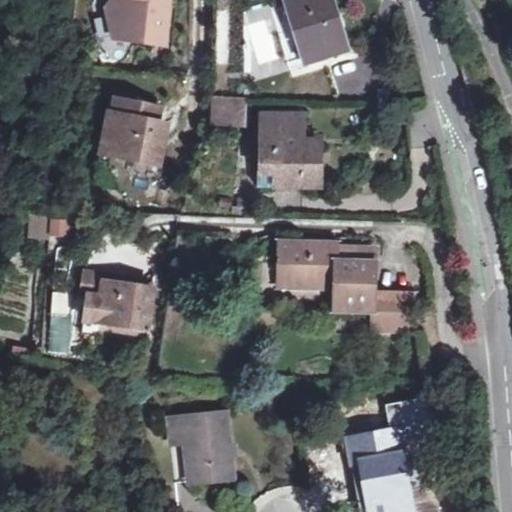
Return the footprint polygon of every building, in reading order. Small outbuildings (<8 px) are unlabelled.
[(169,0),(115,0),(101,20),(115,38),(164,43),(169,0)] [(345,48),(330,0),(297,0),(289,3),(307,60),(345,48)] [(272,8),(293,71),(304,67),(283,4),(272,8)] [(248,25),(258,68),(279,63),(269,20),(248,25)] [(213,97),(212,124),(229,126),(230,115),(223,114),(224,97),(213,97)] [(111,156),(129,159),(160,166),(164,141),(155,139),(158,124),(161,109),(115,100),(109,132),(107,140),(114,141),(111,156)] [(301,147),(302,117),(263,116),(262,172),(277,173),(277,187),(319,188),(319,148),(301,147)] [(158,124),(155,139),(164,141),(168,126),(158,124)] [(111,156),(114,141),(107,140),(109,132),(104,131),(100,153),(111,156)] [(247,216),(247,208),(233,207),(233,216),(247,216)] [(52,242),(55,219),(31,216),(28,239),(52,242)] [(413,333),(415,297),(375,295),(376,251),(338,250),(338,245),(280,244),(280,266),(299,267),(298,287),(336,288),(336,306),(373,307),(372,331),(413,333)] [(299,267),(280,266),(279,286),(298,287),(299,267)] [(104,283),(119,285),(119,279),(85,274),(81,298),(91,300),(91,297),(102,299),(104,283)] [(147,331),(154,291),(119,285),(104,283),(102,299),(99,323),(147,331)] [(91,297),(91,300),(85,337),(96,339),(99,323),(102,299),(91,297)] [(232,479),(226,417),(170,423),(173,445),(188,443),(192,483),(232,479)] [(426,455),(420,420),(404,423),(405,429),(349,439),(354,466),(363,465),(369,500),(408,494),(412,493),(406,458),(426,455)] [(363,465),(354,466),(361,502),(369,500),(363,465)] [(408,494),(369,500),(371,511),(391,511),(411,509),(408,494)]
